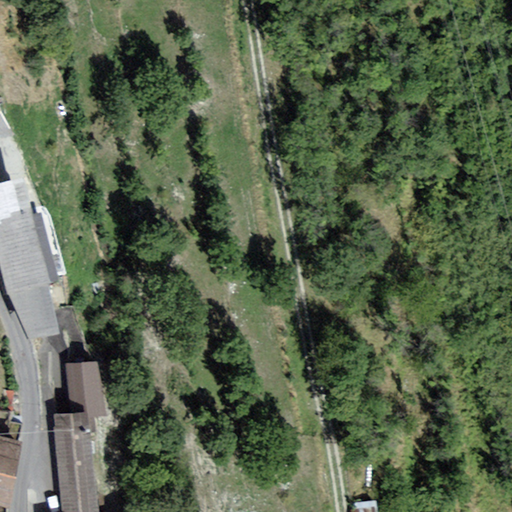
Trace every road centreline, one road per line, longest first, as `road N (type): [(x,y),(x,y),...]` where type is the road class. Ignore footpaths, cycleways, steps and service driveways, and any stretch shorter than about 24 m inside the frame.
road 1 (track): [(341,511),(245,0)]
road 2 (residential): [(20,511),(30,384),(0,291)]
